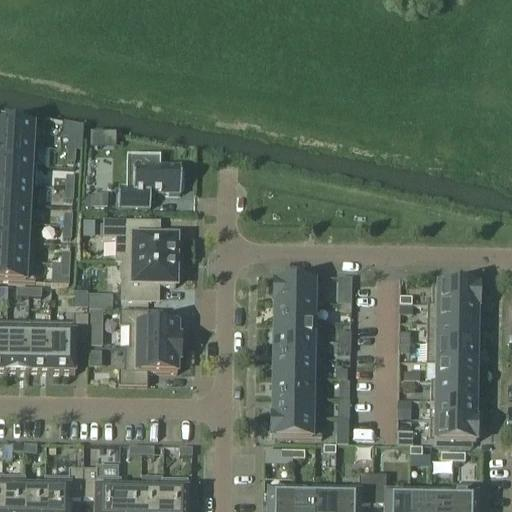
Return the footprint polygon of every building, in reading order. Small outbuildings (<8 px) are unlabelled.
[(0,129),(0,149),(36,152),(36,153),(41,153),(42,132),(0,129)] [(90,136),(90,150),(100,150),(114,150),(114,136),(113,136),(100,136),(90,136)] [(66,153),(75,153),(75,141),(67,141),(66,153)] [(0,170),(35,172),(36,153),(36,152),(0,149),(0,170)] [(74,166),(75,153),(66,153),(66,165),(74,166)] [(0,188),(34,191),(35,172),(0,170),(0,188)] [(179,199),(179,193),(183,193),(183,177),(180,177),(180,172),(132,171),(132,192),(117,191),(117,212),(149,213),(149,199),(179,199)] [(73,192),(74,180),(65,179),(64,192),(73,192)] [(33,210),(34,191),(0,188),(0,207),(28,209),(28,210),(33,210)] [(72,204),(73,192),(64,192),(64,204),(72,204)] [(92,198),(92,211),(107,211),(107,198),(92,198)] [(27,227),(28,210),(28,209),(0,207),(0,226),(27,228),(27,227)] [(71,230),(72,218),(63,218),(62,230),(71,230)] [(115,243),(115,266),(115,267),(121,267),(121,266),(178,267),(178,256),(175,255),(175,243),(151,242),(151,226),(103,225),(102,243),(115,243)] [(0,244),(36,247),(37,228),(27,227),(27,228),(0,226),(0,244)] [(70,243),(71,230),(62,230),(62,242),(70,243)] [(0,265),(35,267),(36,247),(0,244),(0,265)] [(69,269),(69,257),(61,256),(60,268),(69,269)] [(0,285),(34,287),(35,267),(0,265),(0,285)] [(120,306),(150,306),(151,290),(174,291),(175,278),(178,278),(178,267),(121,266),(121,267),(120,306)] [(68,281),(69,269),(60,268),(60,280),(68,281)] [(272,287),(272,309),(273,309),(273,307),(313,308),(313,309),(323,310),(323,288),(299,287),(299,285),(288,285),(288,287),(272,287)] [(426,309),(426,310),(477,311),(478,291),(436,290),(436,309),(426,309)] [(28,301),(29,293),(16,292),(16,301),(28,301)] [(40,302),(41,293),(29,293),(28,301),(40,302)] [(338,297),(338,308),(350,308),(350,297),(338,297)] [(411,301),(399,301),(399,309),(411,309),(411,301)] [(273,309),(272,326),(313,327),(313,326),(313,309),(313,308),(273,307),(273,309)] [(411,310),(399,310),(399,318),(411,318),(411,310)] [(426,310),(426,329),(476,330),(476,312),(477,312),(477,311),(426,310)] [(89,315),(89,351),(101,351),(101,315),(89,315)] [(128,353),(179,354),(179,342),(177,342),(177,330),(147,330),(148,316),(118,315),(118,331),(128,331),(128,352),(128,353)] [(74,376),(73,376),(74,349),(87,349),(87,320),(73,320),(73,328),(49,328),(48,378),(71,378),(71,379),(74,379),(74,376)] [(272,326),(272,346),(322,347),(322,326),(313,326),(313,327),(272,326)] [(27,327),(6,327),(5,377),(27,378),(27,327)] [(27,327),(27,378),(48,378),(49,328),(27,327)] [(426,329),(425,348),(476,349),(476,330),(426,329)] [(337,336),(337,346),(350,347),(350,336),(337,336)] [(398,337),(398,348),(409,348),(409,337),(398,337)] [(272,346),(272,365),(322,366),(322,347),(272,346)] [(337,346),(337,357),(349,357),(350,347),(337,346)] [(398,348),(398,358),(409,358),(409,348),(398,348)] [(425,348),(425,369),(435,369),(435,368),(475,368),(476,349),(425,348)] [(147,377),(176,378),(176,367),(179,367),(179,354),(128,353),(128,352),(123,352),(123,375),(117,375),(117,391),(146,391),(147,377)] [(272,365),(271,384),(321,385),(322,366),(272,365)] [(434,386),(434,387),(475,388),(475,368),(435,368),(435,369),(434,386)] [(335,374),(335,385),(339,385),(346,385),(346,375),(335,374)] [(404,378),(404,386),(419,386),(419,378),(404,378)] [(271,384),(271,403),(321,404),(321,385),(271,384)] [(339,385),(339,394),(349,394),(349,385),(346,385),(339,385)] [(429,385),(429,407),(434,408),(434,406),(475,407),(475,388),(434,387),(434,386),(429,385)] [(404,387),(403,399),(413,399),(414,387),(404,387)] [(269,421),(269,423),(321,423),(321,404),(271,403),(271,421),(270,421),(269,421)] [(337,404),(337,411),(342,415),(348,415),(349,405),(337,404)] [(434,424),(434,426),(474,426),(474,424),(475,407),(434,406),(434,408),(434,424)] [(397,415),(397,424),(409,424),(409,415),(397,415)] [(321,423),(269,423),(269,443),(320,444),(321,423)] [(434,424),(429,424),(428,445),(433,446),(475,446),(476,424),(474,424),(474,426),(434,426),(434,424)] [(397,436),(397,451),(412,451),(412,436),(397,436)] [(336,438),(336,450),(348,450),(348,438),(336,438)] [(11,449),(11,457),(23,457),(23,449),(11,449)] [(23,449),(23,457),(36,458),(36,449),(23,449)] [(323,450),(323,458),(335,458),(335,450),(323,450)] [(128,451),(128,459),(141,460),(141,451),(128,451)] [(141,451),(141,460),(153,460),(153,451),(141,451)] [(179,452),(179,460),(191,461),(191,452),(179,452)] [(409,452),(409,460),(421,460),(421,452),(409,452)] [(280,455),(280,463),(292,463),(292,455),(280,455)] [(292,455),(292,463),(303,463),(304,455),(292,455)] [(440,458),(440,466),(452,466),(452,458),(440,458)] [(452,458),(452,466),(464,466),(464,458),(452,458)] [(43,482),(43,492),(44,492),(43,511),(68,511),(69,503),(81,504),(82,474),(68,474),(68,483),(43,482)] [(82,474),(81,504),(93,504),(93,511),(118,511),(118,493),(119,493),(120,484),(95,483),(95,475),(82,474)] [(358,498),(334,497),(333,511),(358,511),(359,509),(371,509),(372,480),(358,480),(358,498)] [(408,511),(408,499),(385,498),(385,480),(372,480),(371,509),(383,509),(383,511),(408,511)] [(0,481),(0,485),(0,511),(22,511),(23,491),(24,491),(24,482),(0,481)] [(161,484),(161,494),(162,494),(161,511),(186,511),(187,485),(161,484)] [(451,499),(451,511),(476,511),(477,490),(451,490),(451,499)] [(23,491),(22,511),(43,511),(44,492),(43,492),(24,491),(23,491)] [(118,493),(118,511),(139,511),(140,494),(119,493),(118,493)] [(140,494),(139,511),(161,511),(162,494),(161,494),(140,494)] [(290,511),(291,497),(266,496),(265,511),(290,511)] [(312,511),(312,497),(291,497),(290,511),(312,511)] [(333,511),(334,497),(312,497),(312,511),(333,511)] [(429,511),(430,499),(408,499),(408,511),(429,511)] [(430,499),(429,511),(451,511),(451,499),(430,499)]
